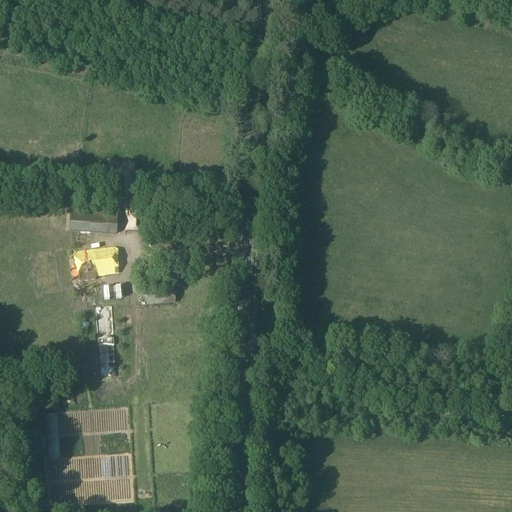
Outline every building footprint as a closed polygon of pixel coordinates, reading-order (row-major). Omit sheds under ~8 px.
[(26,153),(26,135),(8,134),(7,153),(26,153)] [(69,206),(68,233),(116,236),(117,208),(69,206)] [(124,231),(144,232),(146,211),(126,210),(124,231)] [(94,277),(117,274),(113,248),(74,254),(78,283),(94,280),(94,277)] [(146,306),(175,304),(174,288),(145,290),(146,306)] [(112,307),(94,308),(99,379),(100,378),(116,377),(112,307)]
